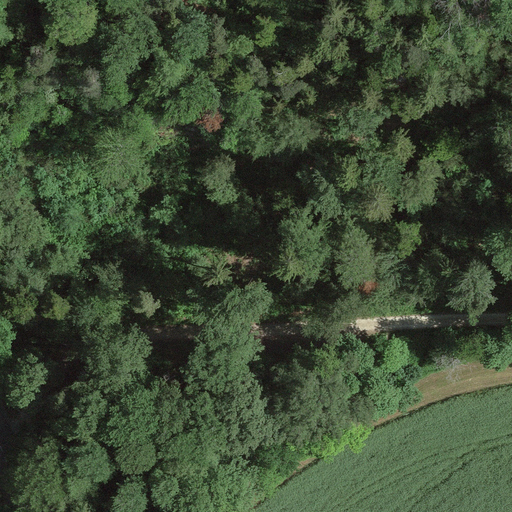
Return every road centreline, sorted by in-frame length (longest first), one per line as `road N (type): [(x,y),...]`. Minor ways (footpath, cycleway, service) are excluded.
road 1 (track): [(0,320),(97,340),(511,319)]
road 2 (track): [(97,340),(0,448)]
